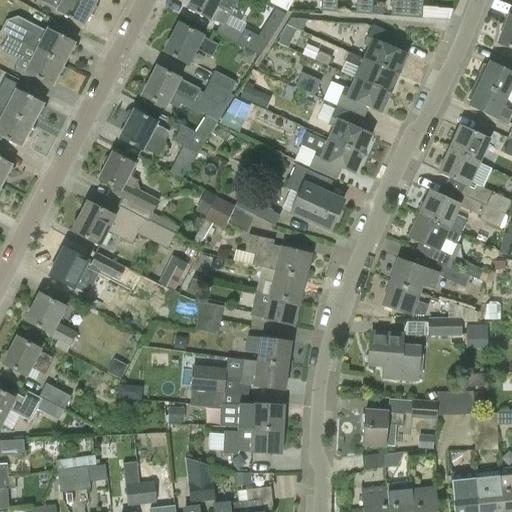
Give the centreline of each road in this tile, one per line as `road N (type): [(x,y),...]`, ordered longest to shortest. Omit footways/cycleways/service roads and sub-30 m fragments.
road 1 (residential): [(316,511),(326,368),(357,257),(478,0)]
road 2 (residential): [(0,279),(145,0)]
